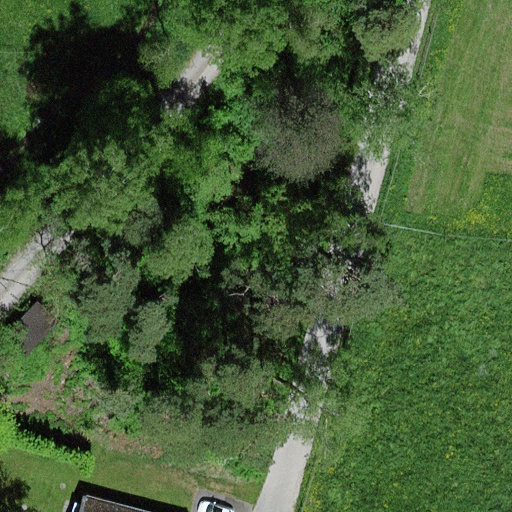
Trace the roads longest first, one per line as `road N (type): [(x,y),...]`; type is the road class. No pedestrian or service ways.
road 1 (track): [(409,0),(272,511)]
road 2 (track): [(0,286),(247,0)]
